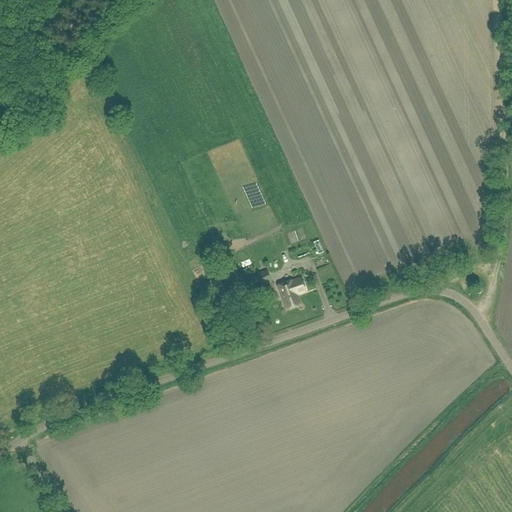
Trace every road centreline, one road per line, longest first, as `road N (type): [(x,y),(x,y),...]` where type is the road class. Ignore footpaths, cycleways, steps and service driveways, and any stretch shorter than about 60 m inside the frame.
road 1 (unclassified): [(0,453),(101,400),(415,290),(442,292),(472,309),(511,369)]
road 2 (track): [(495,265),(508,219),(498,0)]
